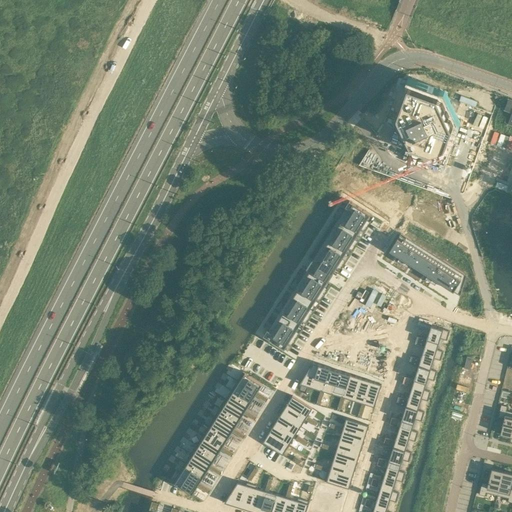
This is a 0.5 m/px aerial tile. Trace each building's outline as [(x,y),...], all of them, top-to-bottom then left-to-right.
[(371,145),(359,165),(450,197),(458,194),(464,192),(489,123),(493,111),(440,92),(410,82),(399,111),(393,130),(385,123),(377,136),(375,139),(371,145)] [(268,329),(264,335),(285,348),(320,292),(321,292),(329,280),(328,280),(333,273),(370,214),(349,200),(345,206),(349,209),(341,222),(337,220),(333,218),(309,257),(312,259),(307,267),(307,268),(310,270),(304,279),(302,283),(290,301),(287,305),(271,331),(268,329)] [(401,233),(390,251),(460,295),(467,275),(401,233)] [(417,336),(415,343),(425,346),(425,345),(437,349),(440,338),(447,340),(450,330),(431,325),(428,336),(427,336),(426,339),(417,336)] [(411,356),(409,363),(418,366),(430,369),(431,369),(434,358),(440,360),(443,351),(437,349),(425,345),(425,346),(421,356),(420,359),(411,356)] [(313,363),(300,383),(308,386),(311,387),(312,387),(319,365),(313,363)] [(319,365),(312,387),(320,390),(322,391),(329,368),(319,365)] [(405,376),(402,383),(412,386),(424,390),(424,389),(428,378),(434,380),(437,371),(431,369),(430,369),(418,366),(415,376),(414,379),(405,376)] [(329,368),(322,391),(324,391),(333,394),(340,371),(329,368)] [(243,371),(237,381),(256,393),(257,391),(262,384),(243,371)] [(340,371),(333,394),(341,396),(343,397),(350,374),(340,371)] [(350,374),(343,397),(345,398),(353,400),(360,378),(350,374)] [(360,378),(353,400),(362,403),(364,403),(371,381),(360,378)] [(237,381),(231,390),(251,402),(255,395),(256,393),(237,381)] [(371,381),(364,403),(365,404),(374,407),(381,384),(371,381)] [(398,397),(396,404),(406,407),(406,406),(418,410),(418,409),(421,399),(428,401),(431,391),(424,389),(424,390),(412,386),(409,397),(408,396),(407,400),(398,397)] [(231,390),(225,399),(245,411),(246,410),(251,402),(231,390)] [(293,395),(286,405),(306,417),(307,416),(312,408),(293,395)] [(225,399),(220,408),(239,421),(241,418),(244,413),(245,411),(225,399)] [(511,415),(506,414),(508,406),(502,404),(499,417),(505,418),(501,434),(511,436),(511,415)] [(286,405),(281,414),(301,426),(305,419),(306,417),(286,405)] [(392,417),(390,424),(399,427),(399,426),(412,430),(415,419),(421,421),(424,411),(418,409),(418,410),(406,406),(406,407),(402,417),(401,420),(392,417)] [(220,408),(214,417),(233,430),(234,428),(239,421),(220,408)] [(281,414),(275,423),(295,435),(301,426),(281,414)] [(214,417),(208,426),(227,439),(232,431),(233,430),(214,417)] [(343,427),(343,429),(365,436),(369,425),(346,418),(343,427)] [(275,423),(269,432),(289,445),(295,435),(275,423)] [(208,426),(202,435),(222,448),(223,446),(227,439),(208,426)] [(386,437),(383,444),(393,447),(405,450),(409,439),(415,441),(418,432),(412,430),(399,426),(399,427),(396,437),(395,439),(395,440),(386,437)] [(342,431),(340,439),(362,446),(365,436),(343,429),(342,431)] [(269,432),(263,442),(283,454),(289,445),(269,432)] [(202,435),(196,445),(216,457),(221,450),(222,448),(202,435)] [(340,439),(336,450),(359,457),(362,446),(340,439)] [(196,445),(191,454),(210,466),(211,464),(216,457),(196,445)] [(379,457),(377,464),(387,467),(399,471),(399,470),(402,459),(409,461),(412,452),(405,450),(393,447),(390,457),(389,460),(379,457)] [(333,459),(333,460),(356,467),(359,457),(336,450),(333,459)] [(191,454),(185,463),(204,475),(209,468),(210,466),(191,454)] [(328,467),(328,469),(352,477),(356,467),(333,460),(333,459),(331,459),(328,467)] [(185,463),(179,472),(198,484),(200,483),(204,475),(185,463)] [(373,478),(371,485),(380,488),(381,487),(393,491),(393,490),(396,480),(403,482),(405,472),(399,470),(399,471),(387,467),(383,477),(382,481),(373,478)] [(482,482),(479,494),(485,496),(486,493),(497,495),(503,470),(492,468),(488,483),(482,482)] [(327,471),(324,480),(349,488),(352,477),(328,469),(327,471)] [(511,472),(503,470),(497,495),(508,498),(508,501),(511,502),(511,489),(511,485),(511,472)] [(179,472),(173,482),(192,494),(197,486),(198,484),(179,472)] [(238,481),(225,502),(239,507),(246,484),(238,481)] [(246,484),(239,507),(250,510),(257,487),(258,485),(247,482),(246,484)] [(257,487),(250,510),(256,511),(260,511),(267,491),(265,490),(257,487)] [(367,498),(364,505),(374,508),(374,507),(386,511),(390,500),(396,502),(399,492),(393,490),(393,491),(381,487),(380,488),(377,498),(376,501),(367,498)] [(267,491),(260,511),(271,511),(277,494),(269,491),(267,491)] [(277,494),(271,511),(282,511),(288,497),(286,496),(277,494)] [(288,497),(282,511),(294,511),(298,500),(297,500),(289,497),(288,497)] [(298,500),(294,511),(306,511),(309,501),(298,498),(297,500),(298,500)] [(152,501),(148,511),(156,511),(159,503),(152,501)]
